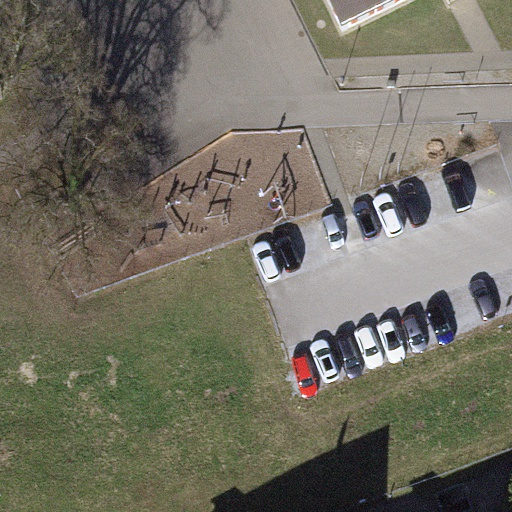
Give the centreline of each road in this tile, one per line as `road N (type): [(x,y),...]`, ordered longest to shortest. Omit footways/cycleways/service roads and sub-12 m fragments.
road 1 (residential): [(511,97),(261,105)]
road 2 (unknown): [(511,270),(337,342)]
